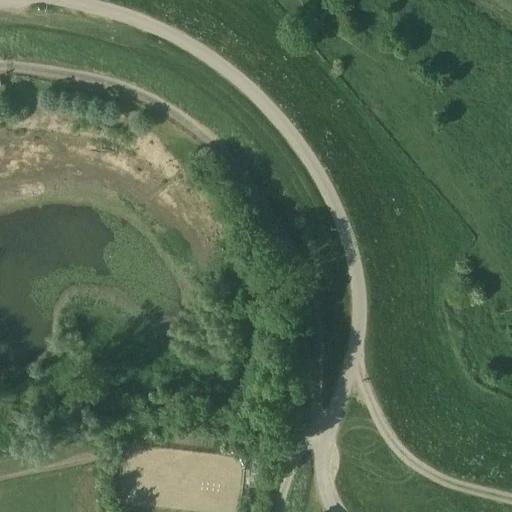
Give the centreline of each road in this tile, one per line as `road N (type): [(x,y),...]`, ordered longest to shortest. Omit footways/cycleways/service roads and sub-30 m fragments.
road 1 (unclassified): [(333,511),(322,459),(359,302),(355,266),(326,189),(275,115),(222,67),(141,21),(53,0)]
road 2 (track): [(351,360),(381,426),(412,462),(457,487),(511,500)]
